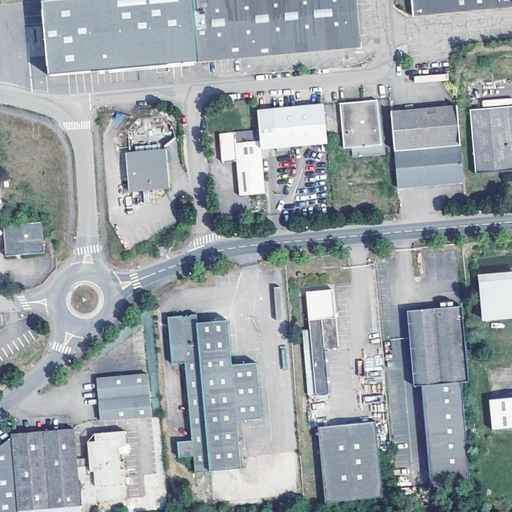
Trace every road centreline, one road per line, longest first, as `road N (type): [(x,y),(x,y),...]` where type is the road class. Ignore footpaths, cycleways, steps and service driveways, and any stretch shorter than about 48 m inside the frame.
road 1 (unclassified): [(109,289),(230,247),(511,221)]
road 2 (unclassified): [(0,94),(65,110),(80,126),(89,272)]
